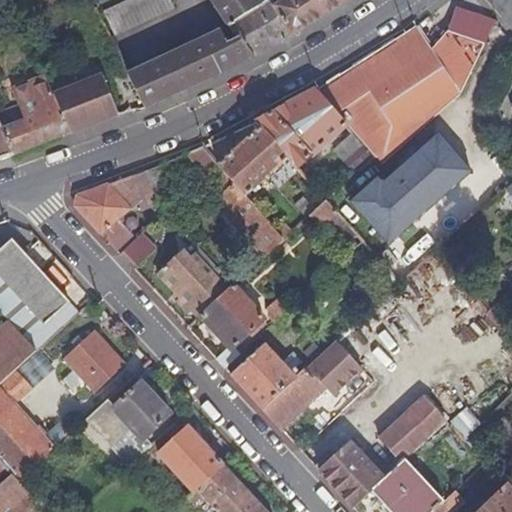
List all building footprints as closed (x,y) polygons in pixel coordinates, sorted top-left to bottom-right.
[(122,0),(104,9),(115,34),(176,6),(172,0),(122,0)] [(216,0),(232,22),(270,0),(216,0)] [(270,0),(232,22),(241,36),(255,57),(307,26),(348,0),(270,0)] [(457,91),(487,42),(448,30),(434,50),(418,26),(315,92),(343,122),(352,132),(374,156),(379,162),(457,91)] [(255,57),(241,36),(229,42),(222,31),(127,73),(145,108),(188,88),(255,57)] [(69,134),(94,125),(104,120),(117,114),(100,76),(50,96),(55,106),(69,134)] [(480,130),(487,124),(457,91),(379,162),(374,156),(354,174),(324,202),(337,216),(363,244),(400,285),(434,254),(499,195),(459,149),(480,130)] [(69,134),(55,106),(53,106),(45,92),(0,107),(0,131),(14,154),(46,142),(69,134)] [(293,168),(343,122),(315,92),(285,107),(252,122),(258,129),(285,159),(293,168)] [(248,193),(279,165),(285,159),(258,129),(220,164),(224,168),(248,193)] [(511,165),(480,130),(459,149),(499,195),(509,185),(511,182),(511,165)] [(0,158),(14,154),(0,131),(0,158)] [(352,132),(331,149),(354,174),(374,156),(352,132)] [(203,145),(188,152),(212,178),(224,168),(220,164),(203,145)] [(293,168),(285,159),(279,165),(317,208),(324,202),(293,168)] [(248,193),(224,168),(212,178),(260,231),(252,238),(266,254),(287,236),(283,231),(248,193)] [(136,199),(140,208),(155,202),(145,172),(78,196),(75,206),(96,229),(114,248),(129,234),(114,218),(136,199)] [(363,244),(337,216),(319,231),(346,260),(363,244)] [(139,267),(159,249),(145,232),(124,251),(139,267)] [(11,238),(0,248),(0,313),(8,322),(25,341),(68,301),(11,238)] [(160,273),(181,297),(178,300),(195,319),(199,315),(229,288),(234,284),(227,276),(202,249),(190,259),(183,252),(160,273)] [(261,259),(254,251),(227,276),(234,284),(239,279),(261,259)] [(488,312),(510,291),(498,278),(476,299),(488,312)] [(229,288),(233,293),(243,284),(239,279),(234,284),(229,288)] [(260,323),(233,293),(229,288),(199,315),(228,347),(216,359),(225,369),(241,355),(235,347),(260,323)] [(283,297),(272,307),(271,316),(277,322),(293,308),(283,297)] [(288,334),(303,320),(293,308),(277,322),(288,334)] [(25,341),(8,322),(0,329),(0,384),(35,352),(25,341)] [(77,346),(64,358),(95,390),(127,362),(96,328),(85,339),(77,346)] [(80,333),(73,340),(77,346),(85,339),(80,333)] [(354,377),(361,371),(335,344),(329,349),(354,377)] [(250,396),(262,410),(300,376),(295,371),(292,374),(265,345),(231,375),(250,396)] [(15,401),(56,364),(40,347),(35,352),(0,384),(0,462),(8,471),(12,476),(19,482),(27,475),(56,448),(15,401)] [(332,397),(354,377),(329,349),(300,376),(262,410),(275,423),(281,430),(325,390),(332,397)] [(140,452),(131,442),(138,436),(142,441),(170,415),(140,382),(112,407),(106,401),(86,421),(117,455),(126,465),(140,452)] [(436,403),(431,397),(426,401),(432,407),(436,403)] [(386,479),(405,462),(447,423),(432,407),(426,401),(366,456),(386,479)] [(453,422),(467,438),(482,425),(468,409),(453,422)] [(499,443),(496,446),(511,463),(511,412),(490,433),(499,443)] [(194,491),(224,464),(188,426),(159,453),(194,491)] [(490,469),(497,462),(473,435),(465,443),(485,466),(487,465),(490,469)] [(351,445),(319,472),(354,509),(372,493),(384,481),(351,445)] [(0,479),(8,471),(0,462),(0,479)] [(384,481),(372,493),(389,511),(435,511),(443,505),(405,462),(386,479),(384,481)] [(194,491),(189,496),(195,502),(202,495),(217,511),(267,511),(224,464),(194,491)] [(53,504),(27,475),(19,482),(38,503),(45,511),(53,504)] [(19,482),(12,476),(0,487),(0,511),(28,511),(38,503),(19,482)] [(511,511),(511,491),(509,488),(485,511),(511,511)] [(455,511),(464,504),(455,494),(443,505),(450,511),(455,511)]
